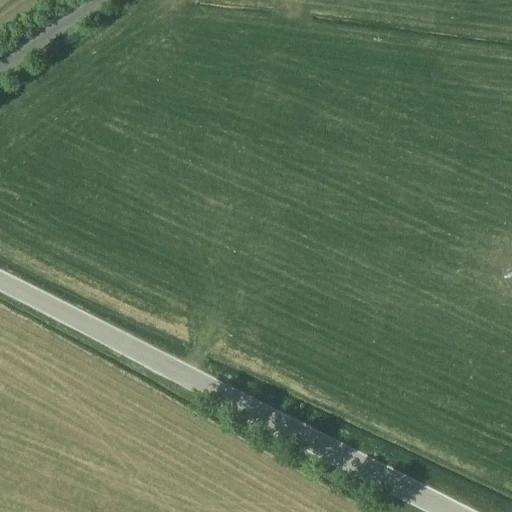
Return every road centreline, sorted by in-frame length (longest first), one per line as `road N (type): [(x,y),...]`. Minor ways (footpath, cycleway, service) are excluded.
road 1 (unclassified): [(435,511),(0,282)]
road 2 (unclassified): [(0,71),(100,0)]
